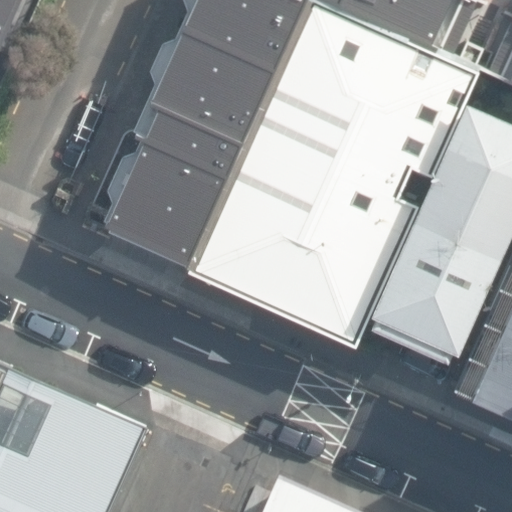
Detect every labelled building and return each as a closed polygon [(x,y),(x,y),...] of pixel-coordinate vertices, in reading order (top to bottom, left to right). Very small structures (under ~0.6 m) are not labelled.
[(19,0),(0,0),(0,38),(2,40),(19,0)] [(316,0),(194,0),(95,225),(193,270),(316,0)] [(475,66),(329,0),(316,0),(193,270),(349,340),(360,319),(461,94),(475,66)] [(465,0),(344,0),(446,45),(465,0)] [(511,30),(496,68),(511,75),(511,30)] [(511,219),(511,117),(461,94),(360,319),(450,359),(511,219)] [(511,241),(449,383),(511,411),(511,241)] [(0,511),(118,511),(156,429),(0,363),(0,511)] [(351,511),(284,482),(270,511),(351,511)]
